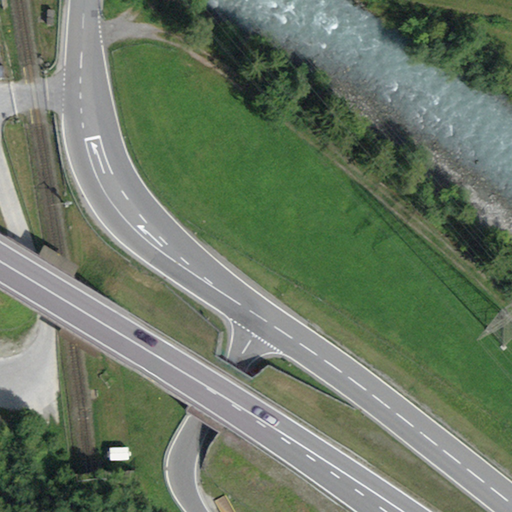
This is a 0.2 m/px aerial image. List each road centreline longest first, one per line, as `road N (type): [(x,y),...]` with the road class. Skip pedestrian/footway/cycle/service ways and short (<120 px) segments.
road 1 (primary): [(394,511),(197,379),(0,261)]
road 2 (tertiary): [(85,0),(84,92),(109,186),(152,239),(261,317)]
road 3 (tertiary): [(261,317),(511,508)]
road 4 (track): [(0,168),(27,241),(39,347),(26,361),(0,364)]
road 5 (unclassified): [(261,317),(183,460),(188,498),(199,511)]
